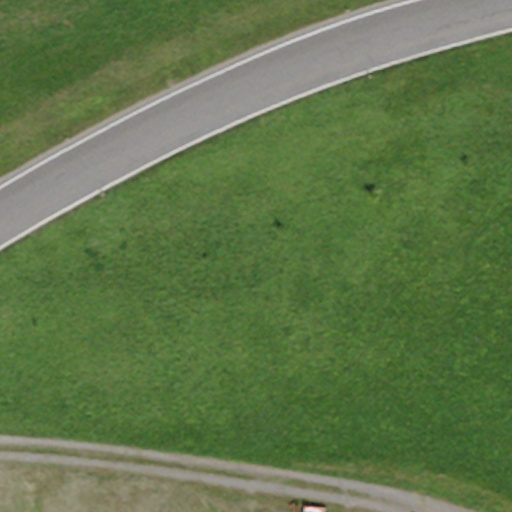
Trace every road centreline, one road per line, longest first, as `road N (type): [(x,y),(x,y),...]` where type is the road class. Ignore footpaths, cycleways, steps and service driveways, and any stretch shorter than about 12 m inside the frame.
road 1 (tertiary): [(0,218),(214,105),(331,56),(511,3)]
road 2 (track): [(0,449),(255,477),(429,511)]
